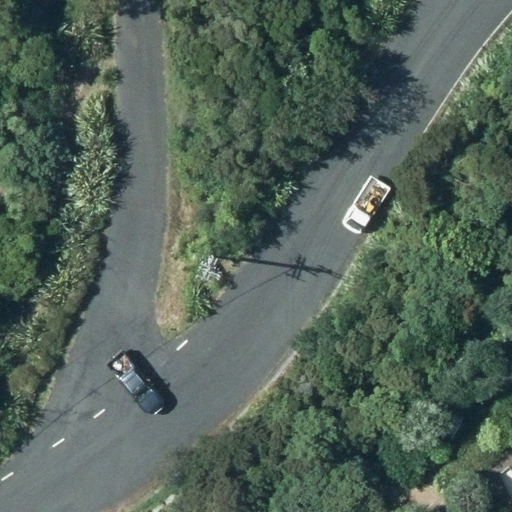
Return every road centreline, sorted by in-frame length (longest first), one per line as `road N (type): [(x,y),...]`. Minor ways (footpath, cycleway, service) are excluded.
road 1 (residential): [(109,465),(244,337),(465,0)]
road 2 (residential): [(140,0),(142,100),(110,336),(109,465)]
